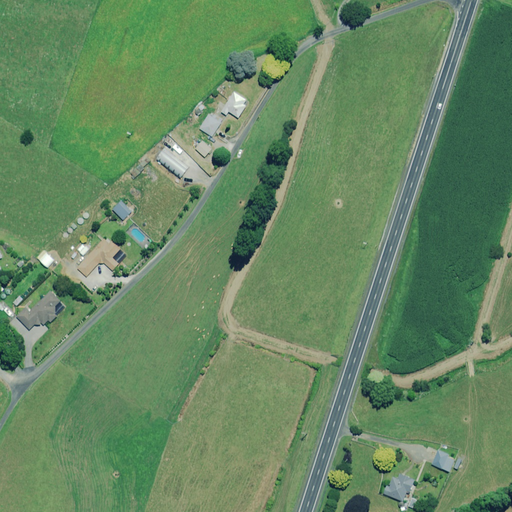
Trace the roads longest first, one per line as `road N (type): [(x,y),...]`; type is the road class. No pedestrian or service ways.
road 1 (residential): [(0,429),(28,384),(179,237),(289,61),(333,32),(430,0)]
road 2 (trunk): [(474,0),(308,511)]
